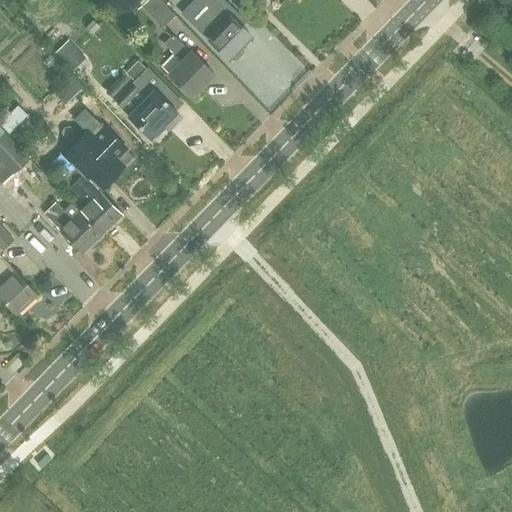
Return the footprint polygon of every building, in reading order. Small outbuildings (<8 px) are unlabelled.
[(175,16),(160,0),(147,0),(141,6),(161,28),(175,16)] [(247,40),(251,36),(240,26),(244,22),(236,14),(222,0),(217,0),(193,25),(208,40),(229,59),(230,58),(233,60),(236,60),(242,53),(242,50),(240,47),(241,46),(240,45),(245,39),(247,40)] [(191,51),(190,52),(172,35),(163,44),(181,61),(169,74),(191,96),(214,74),(191,51)] [(86,57),(68,40),(54,53),(72,71),(86,57)] [(148,68),(147,69),(138,60),(126,72),(135,81),(133,83),(147,97),(128,116),(150,138),(176,112),(158,94),(166,86),(148,68)] [(68,71),(50,93),(62,104),(81,82),(68,71)] [(87,132),(66,153),(88,176),(90,174),(103,187),(123,166),(116,159),(126,149),(84,109),(74,119),(87,132)] [(0,159),(13,174),(29,160),(6,136),(0,141),(0,159)] [(102,235),(79,211),(71,203),(63,211),(55,202),(44,214),(83,253),(102,235)] [(0,248),(2,250),(12,241),(0,227),(0,248)] [(16,271),(15,272),(0,255),(0,296),(16,314),(37,295),(16,271)]
